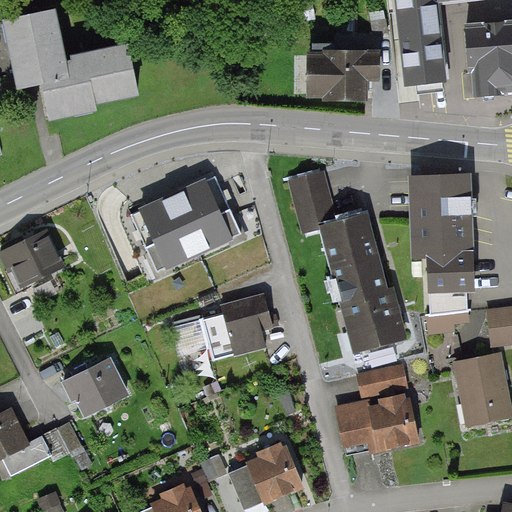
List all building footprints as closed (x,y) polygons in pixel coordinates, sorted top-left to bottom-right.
[(397,0),(406,86),(444,81),(436,2),(450,0),(397,0)] [(315,18),(312,3),(302,5),(305,19),(315,18)] [(358,12),(342,12),(342,33),(358,33),(358,12)] [(54,13),(5,23),(18,89),(33,86),(43,84),(51,121),(140,102),(128,47),(64,61),(54,13)] [(387,20),(373,23),(375,35),(389,33),(387,20)] [(511,24),(467,28),(471,71),(475,71),(477,95),(511,93),(511,24)] [(313,56),(310,56),(310,95),(327,95),(327,99),(366,99),(366,79),(379,79),(379,54),(334,54),(334,46),(313,46),(313,56)] [(324,175),(288,184),(301,236),(316,232),(348,360),(408,345),(396,298),(387,301),(366,218),(337,225),(329,197),(324,175)] [(216,177),(132,215),(158,273),(242,234),(216,177)] [(337,204),(361,202),(359,178),(335,180),(337,204)] [(422,257),(476,253),(474,216),(473,206),(471,178),(412,182),(414,218),(415,223),(417,257),(422,257)] [(43,232),(0,252),(0,267),(10,288),(59,264),(43,232)] [(476,253),(422,257),(431,316),(469,311),(468,302),(468,294),(473,294),(473,291),(476,253)] [(222,307),(224,314),(203,320),(214,361),(266,347),(262,330),(279,325),(277,316),(270,317),(265,296),(222,307)] [(511,307),(488,311),(493,348),(511,345),(511,307)] [(496,358),(449,367),(462,430),(509,421),(496,358)] [(110,359),(60,383),(78,422),(128,398),(110,359)] [(403,365),(359,374),(362,388),(365,401),(336,407),(347,455),(361,452),(372,450),(373,453),(420,443),(403,365)] [(10,410),(0,415),(0,459),(7,456),(16,474),(51,456),(54,462),(70,454),(57,429),(28,444),(10,410)] [(70,423),(57,429),(70,454),(73,452),(83,471),(92,466),(70,423)] [(284,451),(229,475),(244,511),(300,486),(284,451)] [(229,475),(219,455),(202,463),(211,483),(221,479),(229,475)] [(200,511),(192,492),(144,511),(200,511)]
